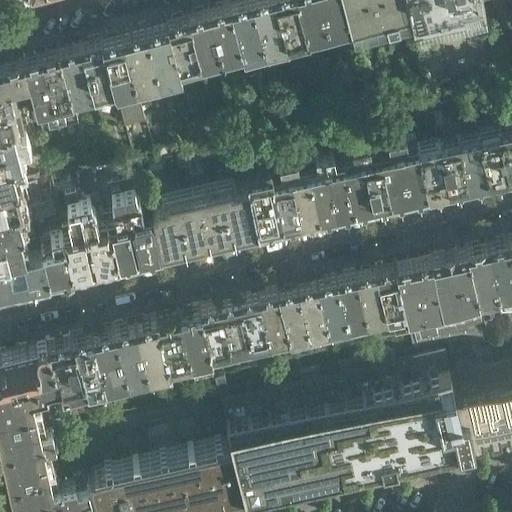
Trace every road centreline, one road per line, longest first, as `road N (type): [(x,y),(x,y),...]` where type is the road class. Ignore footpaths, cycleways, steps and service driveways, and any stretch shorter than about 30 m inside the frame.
road 1 (residential): [(0,316),(511,200)]
road 2 (residential): [(511,459),(275,511)]
